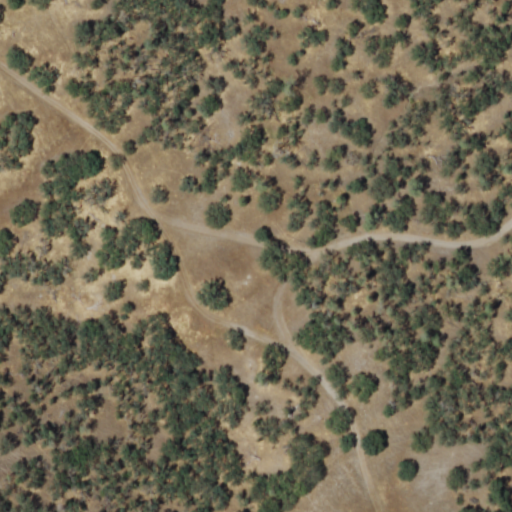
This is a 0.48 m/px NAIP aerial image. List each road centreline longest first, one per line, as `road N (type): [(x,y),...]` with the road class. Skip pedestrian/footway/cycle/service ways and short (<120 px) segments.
road 1 (track): [(511,258),(208,256),(166,225),(103,109),(71,0)]
road 2 (track): [(414,511),(386,482),(323,256)]
